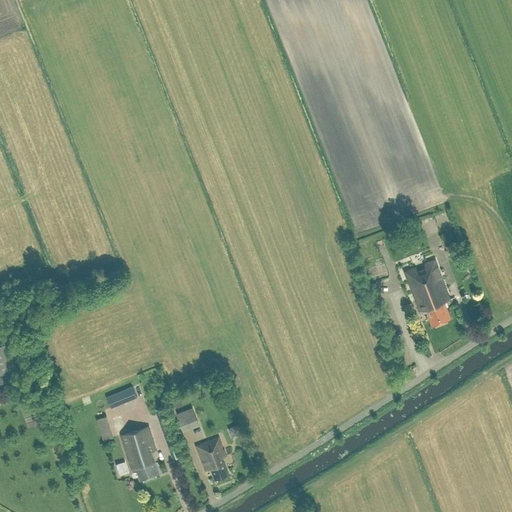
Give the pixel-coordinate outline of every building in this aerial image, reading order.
[(445,246),(448,254),(454,252),(451,244),(445,246)] [(373,266),(368,250),(362,252),(366,267),(373,266)] [(405,270),(421,313),(428,311),(432,324),(450,317),(443,300),(448,298),(434,259),(405,270)] [(0,345),(0,381),(1,383),(14,378),(10,368),(14,367),(5,343),(0,345)] [(106,396),(111,406),(137,395),(132,385),(106,396)] [(174,457),(176,462),(181,461),(179,455),(180,455),(163,406),(155,409),(173,457),(174,457)] [(192,408),(176,414),(181,427),(197,421),(192,408)] [(97,417),(104,438),(114,435),(107,414),(97,417)] [(137,470),(140,478),(159,472),(152,450),(155,449),(148,426),(121,434),(133,472),(137,470)] [(222,456),(226,455),(219,435),(195,444),(205,470),(211,467),(215,477),(228,472),(222,456)]
